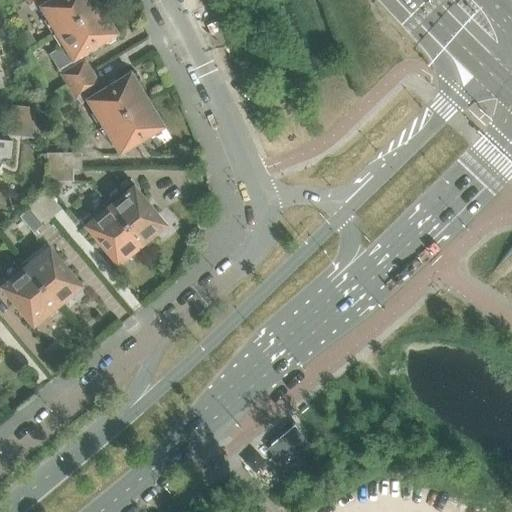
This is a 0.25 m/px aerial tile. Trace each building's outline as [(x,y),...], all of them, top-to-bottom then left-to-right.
[(100,6),(96,0),(28,0),(31,5),(32,4),(36,10),(40,7),(56,33),(100,6)] [(80,56),(105,41),(109,44),(115,40),(114,35),(117,33),(100,6),(56,33),(65,47),(51,56),(62,74),(61,75),(67,87),(92,72),(84,60),(83,60),(80,56)] [(37,44),(30,32),(19,38),(26,51),(37,44)] [(147,99),(137,84),(140,79),(137,74),(132,75),(130,72),(101,90),(98,85),(99,84),(92,72),(67,87),(76,101),(78,100),(80,104),(87,100),(102,126),(147,99)] [(164,127),(147,99),(102,126),(119,154),(152,134),(156,137),(161,134),(160,129),(164,127)] [(11,105),(9,123),(35,126),(40,126),(39,112),(39,108),(11,105)] [(9,123),(8,135),(34,138),(36,138),(35,126),(9,123)] [(0,159),(8,161),(10,141),(0,140),(0,159)] [(80,169),(80,154),(46,154),(47,170),(72,169),(80,169)] [(72,181),(72,169),(47,170),(47,182),(72,181)] [(167,225),(134,185),(132,186),(126,178),(118,185),(117,184),(102,197),(109,205),(143,246),(153,237),(153,236),(167,225)] [(60,210),(46,192),(37,200),(51,217),(60,210)] [(51,217),(37,200),(30,205),(31,207),(22,214),(35,230),(51,217)] [(143,246),(109,205),(93,218),(87,211),(80,217),(85,224),(84,225),(117,266),(131,254),(132,255),(143,246)] [(82,286),(49,246),(48,247),(42,240),(35,246),(41,253),(24,267),(58,307),(69,299),(68,298),(82,286)] [(58,307),(24,267),(8,280),(2,273),(0,274),(0,284),(1,286),(0,286),(0,287),(32,327),(47,315),(47,316),(58,307)] [(289,430),(286,433),(271,446),(277,453),(273,456),(282,466),(301,450),(304,448),(308,444),(294,426),(289,430)] [(295,474),(304,466),(298,459),(289,466),(295,474)]
